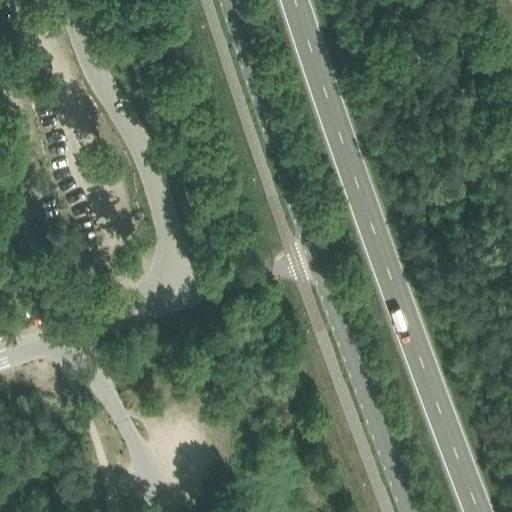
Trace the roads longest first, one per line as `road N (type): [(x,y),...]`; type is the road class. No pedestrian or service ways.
road 1 (tertiary): [(430,511),(236,0)]
road 2 (trunk): [(301,0),(484,511)]
